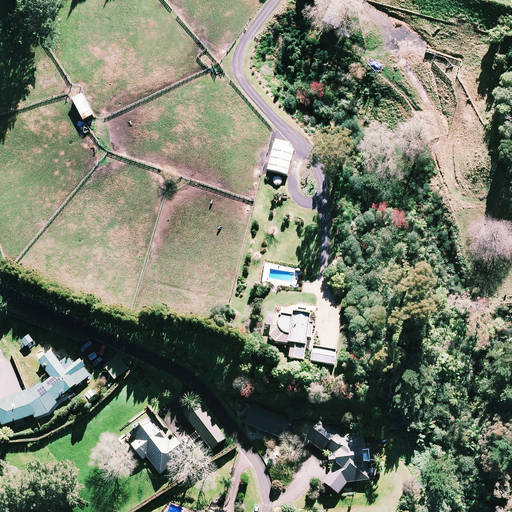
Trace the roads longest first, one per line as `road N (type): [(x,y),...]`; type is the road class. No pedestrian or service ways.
road 1 (residential): [(0,290),(181,370),(245,444),(264,481),(266,511)]
road 2 (track): [(375,0),(488,189),(511,189)]
